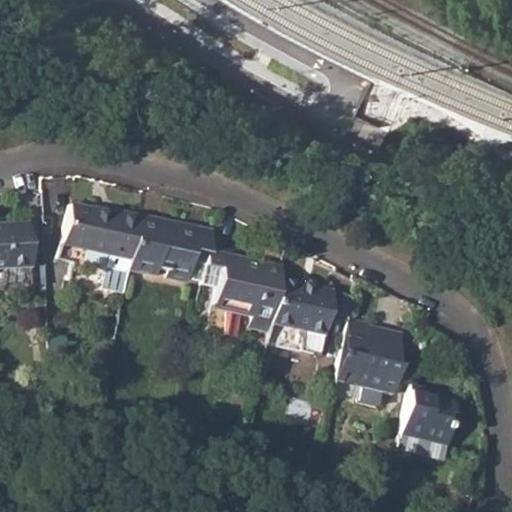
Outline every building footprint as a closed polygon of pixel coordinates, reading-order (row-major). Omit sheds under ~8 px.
[(55,260),(124,274),(136,217),(117,212),(114,217),(67,208),(55,260)] [(136,217),(124,274),(153,281),(156,275),(168,279),(166,282),(199,290),(203,269),(205,257),(190,254),(196,231),(177,226),(173,230),(163,228),(164,223),(136,217)] [(0,286),(29,286),(26,224),(0,225),(0,286)] [(199,290),(195,303),(208,307),(205,321),(265,335),(277,281),(280,267),(257,261),(255,270),(236,266),(236,261),(218,257),(214,272),(203,269),(199,290)] [(265,335),(264,337),(274,340),(274,348),(317,356),(330,293),(277,281),(265,335)] [(345,318),(327,400),(373,412),(377,396),(389,399),(395,376),(387,372),(390,365),(393,365),(400,335),(345,318)] [(406,395),(396,440),(418,445),(416,457),(440,463),(449,428),(442,423),(444,417),(450,418),(452,411),(441,394),(408,387),(406,395)]
